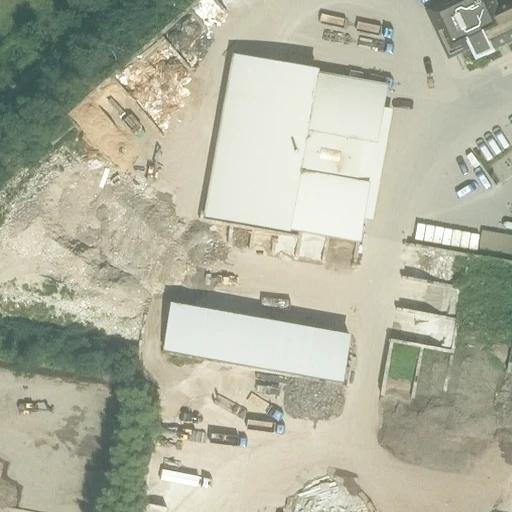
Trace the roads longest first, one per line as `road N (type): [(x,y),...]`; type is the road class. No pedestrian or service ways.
road 1 (unknown): [(307,0),(229,41),(185,236),(206,259),(262,281),(357,301),(368,317)]
road 2 (unknown): [(368,317),(364,408),(377,448),(417,511)]
road 3 (unknown): [(449,95),(407,65),(381,15),(354,0)]
road 4 (unknown): [(368,317),(409,188)]
